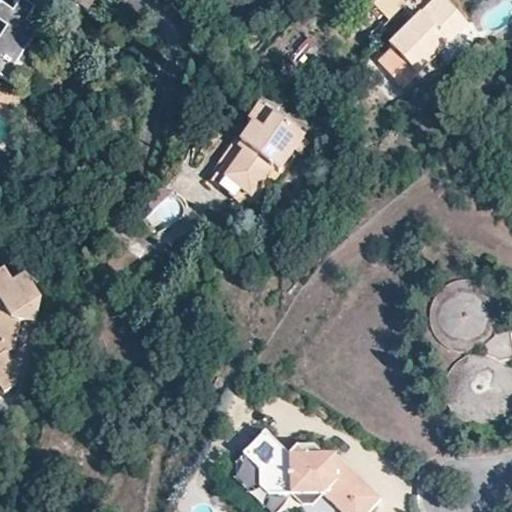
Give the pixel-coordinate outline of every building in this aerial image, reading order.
[(378,0),(374,5),(391,21),(411,0),(378,0)] [(14,14),(2,6),(0,8),(0,79),(5,83),(14,70),(27,79),(35,66),(23,57),(40,31),(29,23),(36,11),(22,2),(14,14)] [(394,50),(380,66),(399,83),(413,69),(418,74),(468,24),(446,2),(427,20),(422,15),(390,46),(394,50)] [(252,126),(242,143),(240,144),(245,149),(226,178),(252,196),(274,167),(281,172),(305,137),(260,106),(248,124),(252,126)] [(240,144),(242,143),(236,138),(207,180),(246,206),(252,196),(226,178),(245,149),(240,144)] [(148,210),(152,213),(171,195),(172,194),(168,189),(157,191),(149,202),(148,210)] [(12,190),(4,206),(18,214),(26,197),(12,190)] [(4,264),(0,267),(0,292),(4,298),(0,300),(0,376),(3,374),(10,384),(21,377),(23,363),(12,346),(18,342),(23,313),(24,305),(39,308),(42,291),(32,278),(20,287),(13,276),(4,264)] [(25,268),(13,276),(20,287),(32,278),(25,268)] [(511,362),(511,332),(498,333),(499,331),(502,323),(501,316),(500,309),(498,303),(493,296),(486,289),(477,283),(463,282),(454,284),(443,290),(436,295),(432,304),(430,315),(429,327),(434,338),(440,345),(448,350),(455,353),(467,354),(477,352),(483,349),(485,356),(481,356),(472,358),(462,362),(453,368),(447,377),(446,388),(446,397),(449,404),(452,411),(458,418),(467,424),(479,426),(491,425),(500,421),(507,415),(511,408),(511,407),(511,374),(511,373),(508,369),(504,364),(511,362)] [(39,308),(24,305),(23,313),(37,316),(39,308)] [(269,433),(245,458),(260,472),(263,489),(273,498),(295,498),(324,497),(339,511),(371,511),(383,500),(337,457),(327,457),(309,458),(299,449),(293,455),(269,433)] [(318,448),(299,449),(309,458),(327,457),(318,448)] [(260,472),(245,458),(238,465),(238,483),(254,498),(263,489),(260,472)] [(324,497),(295,498),(305,509),(316,508),(324,497)]
